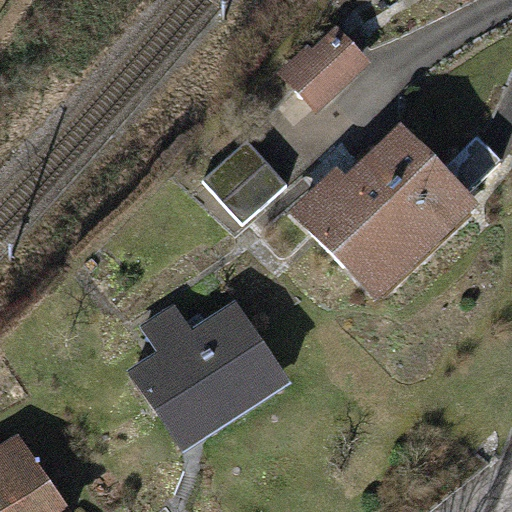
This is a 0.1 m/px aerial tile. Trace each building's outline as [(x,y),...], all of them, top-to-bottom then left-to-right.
[(398,76),(358,34),(302,86),(342,128),(398,76)] [(410,307),(511,215),(511,212),(440,133),(381,186),(373,178),(330,217),(410,307)] [(274,150),(231,188),(274,236),(316,197),(274,150)] [(155,331),(175,358),(148,378),(208,462),(313,387),(252,303),(203,338),(183,311),(155,331)] [(0,511),(84,511),(43,448),(0,474),(0,511)]
